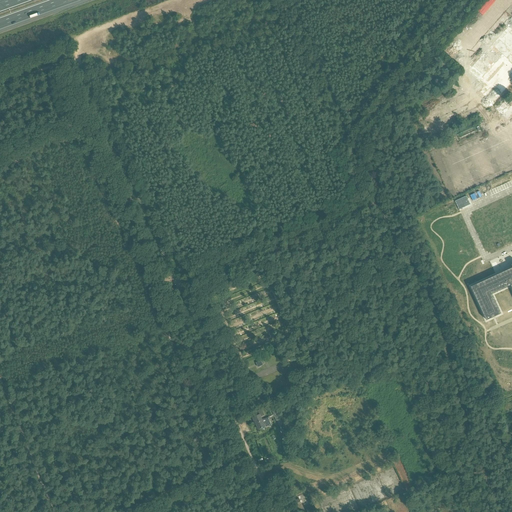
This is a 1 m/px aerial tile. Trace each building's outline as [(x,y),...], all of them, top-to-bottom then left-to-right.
[(511,285),(511,264),(511,265),(511,267),(471,286),(487,320),(501,313),(492,294),(511,285)] [(271,409),(274,415),(280,413),(277,407),(271,409)] [(255,423),(262,420),(260,417),(264,415),(261,409),(253,412),(255,416),(252,417),(254,421),(255,423)] [(284,423),(282,419),(282,418),(280,413),(274,415),(277,421),(279,425),(284,423)] [(272,425),(269,420),(268,417),(265,419),(262,420),(255,423),(258,429),(265,426),(266,427),(268,426),(269,426),(272,425)]
